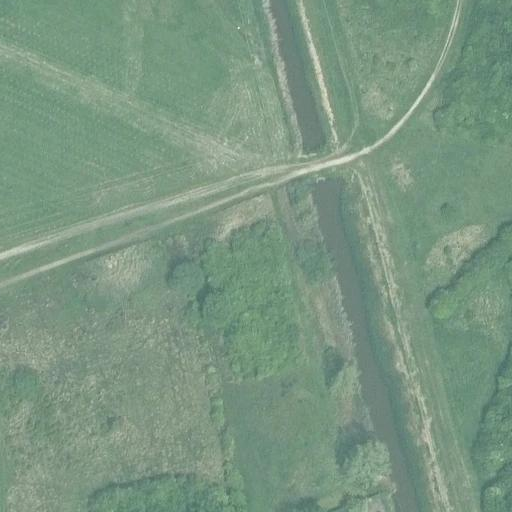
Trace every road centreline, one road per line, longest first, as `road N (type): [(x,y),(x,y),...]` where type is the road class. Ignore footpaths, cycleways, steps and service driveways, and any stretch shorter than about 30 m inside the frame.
road 1 (unknown): [(0,249),(364,149)]
road 2 (unknown): [(457,511),(364,149)]
